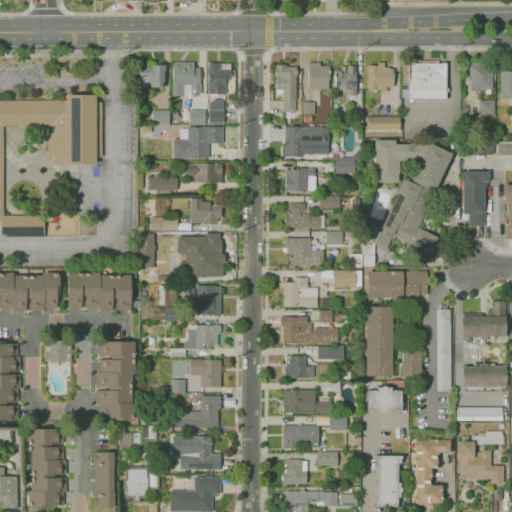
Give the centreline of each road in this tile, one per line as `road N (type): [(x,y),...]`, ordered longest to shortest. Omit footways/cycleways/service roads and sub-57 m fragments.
road 1 (residential): [(255,31),(257,511)]
road 2 (secondary): [(255,31),(276,40),(511,38)]
road 3 (secondary): [(511,16),(276,23),(255,31)]
road 4 (secondary): [(255,31),(0,31)]
